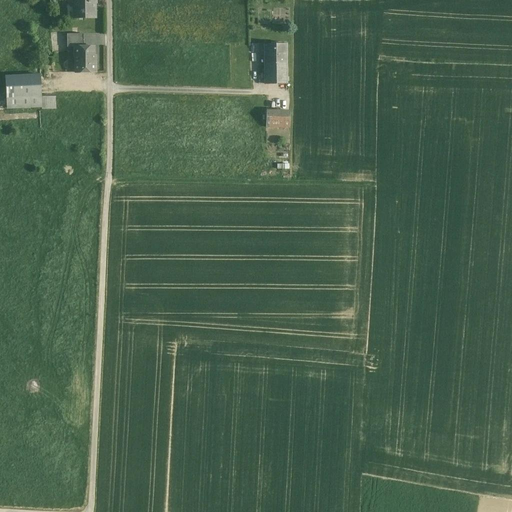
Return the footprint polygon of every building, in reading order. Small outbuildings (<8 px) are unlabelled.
[(73,0),(74,18),(95,18),(95,3),(96,3),(95,0),(73,0)] [(83,34),(67,34),(67,47),(73,47),(74,47),(83,47),(83,34)] [(287,44),(264,44),(264,84),(287,84),(287,44)] [(93,62),(93,47),(74,47),(74,57),(75,57),(76,73),(96,73),(95,62),(93,62)] [(39,74),(5,76),(7,109),(41,107),(41,97),(39,74)] [(86,91),(55,93),(55,96),(56,109),(56,111),(65,111),(65,113),(88,112),(86,91)] [(55,96),(41,97),(41,107),(41,110),(56,109),(55,96)] [(290,110),(266,110),(266,128),(289,128),(290,110)]
